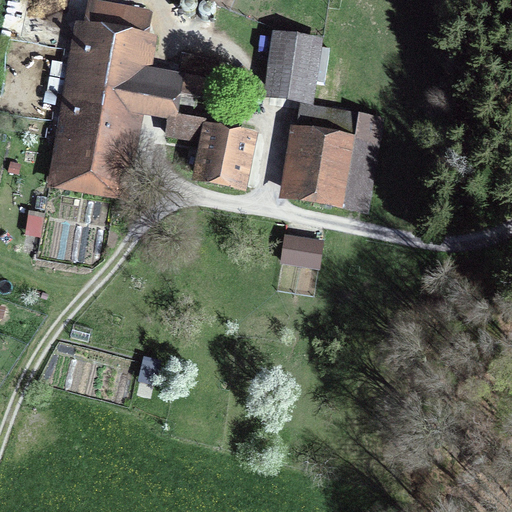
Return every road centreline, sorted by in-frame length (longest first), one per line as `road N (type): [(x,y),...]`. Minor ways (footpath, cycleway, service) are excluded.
road 1 (track): [(0,448),(21,386),(64,318),(171,192),(454,249),(511,225)]
road 2 (track): [(259,205),(271,141),(231,51),(155,0)]
